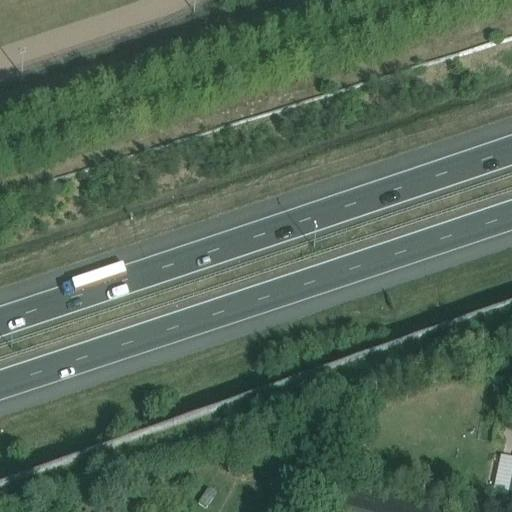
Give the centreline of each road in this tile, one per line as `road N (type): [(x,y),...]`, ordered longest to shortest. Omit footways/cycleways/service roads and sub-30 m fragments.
road 1 (motorway): [(511,148),(0,321)]
road 2 (motorway): [(0,385),(511,213)]
road 3 (unknown): [(271,0),(0,80)]
